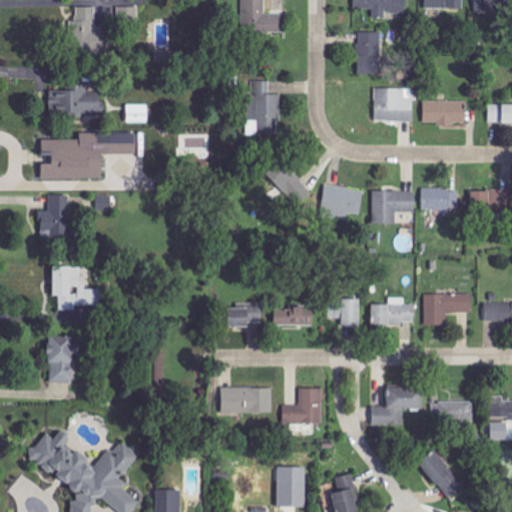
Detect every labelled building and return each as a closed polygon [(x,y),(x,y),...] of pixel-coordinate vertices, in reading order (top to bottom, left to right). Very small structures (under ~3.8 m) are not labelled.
[(266,0),(242,0),(243,32),(286,32),(286,14),(266,14),(266,0)] [(354,0),(354,8),(374,8),(374,17),(387,17),(387,13),(406,13),(406,0),(354,0)] [(463,0),(425,0),(425,8),(463,9),(463,0)] [(475,0),(475,12),(507,12),(506,0),(475,0)] [(97,7),(77,7),(77,21),(73,21),(73,51),(104,51),(104,26),(97,26),(97,7)] [(119,21),(139,20),(138,7),(119,7),(119,21)] [(358,74),(381,75),(382,32),(359,31),(358,74)] [(176,61),(175,50),(155,51),(156,62),(176,61)] [(271,81),(252,81),(252,120),(259,120),(260,136),(281,136),(280,94),(271,94),(271,81)] [(102,92),(88,92),(87,84),(76,85),(76,90),(50,90),(51,113),(102,112),(102,92)] [(414,121),(414,89),(376,88),(375,121),(414,121)] [(467,101),(425,100),(424,124),(466,125),(467,101)] [(149,104),(128,105),(128,123),(149,123),(149,104)] [(511,104),(489,105),(489,123),(511,122),(511,104)] [(43,140),(44,180),(104,178),(103,155),(138,154),(137,132),(81,133),(81,139),(43,140)] [(423,209),(459,210),(459,189),(423,189),(423,209)] [(343,215),(363,214),(362,190),(342,190),(343,215)] [(474,212),(511,213),(511,190),(474,190),(474,212)] [(416,212),(416,191),(374,191),(373,224),(396,224),(397,212),(416,212)] [(71,195),(50,195),(49,211),(41,211),(41,238),(70,239),(71,195)] [(97,209),(112,210),(112,196),(98,195),(97,209)] [(60,310),(77,311),(77,305),(101,306),(101,289),(83,289),(83,267),(55,267),(54,297),(60,297),(60,310)] [(425,294),(426,325),(446,325),(446,313),(473,312),(473,293),(425,294)] [(374,304),(373,326),(404,326),(405,322),(416,323),(416,304),(406,304),(406,298),(390,298),(390,305),(374,304)] [(362,299),(343,299),(343,305),(329,304),(329,319),(344,320),(344,326),(361,327),(362,299)] [(250,327),(250,322),(264,323),(265,304),(236,303),(236,308),(224,308),(224,326),(250,327)] [(511,323),(511,303),(485,303),(485,322),(511,323)] [(305,308),(277,307),(276,325),(315,326),(315,316),(304,316),(305,308)] [(74,354),(80,355),(81,338),(51,338),(50,382),(73,383),(74,354)] [(273,387),(223,388),(223,414),(274,413),(273,387)] [(284,423),(323,424),(324,388),(301,388),(301,406),(284,405),(284,423)] [(424,409),(424,388),(388,388),(388,406),(373,407),(373,425),(404,425),(404,409),(424,409)] [(511,402),(505,402),(505,396),(492,396),(491,422),(511,421),(511,402)] [(474,401),(432,402),(432,421),(474,421),(474,401)] [(493,440),(509,440),(509,422),(493,422),(493,440)] [(122,479),(141,456),(124,442),(117,450),(108,451),(91,472),(90,459),(81,452),(73,452),(65,446),(69,440),(69,432),(61,432),(56,439),(48,433),(37,448),(31,448),(32,457),(51,473),(60,473),(61,479),(80,494),(72,504),(72,511),(93,511),(93,508),(100,500),(104,500),(119,511),(133,511),(141,503),(127,492),(127,483),(122,479)] [(465,486),(436,451),(421,463),(450,499),(465,486)] [(279,507),(307,508),(307,467),(280,467),(279,507)] [(360,511),(353,474),(337,478),(340,492),(334,494),(338,511),(360,511)] [(182,511),(182,490),(159,490),(158,511),(182,511)]
